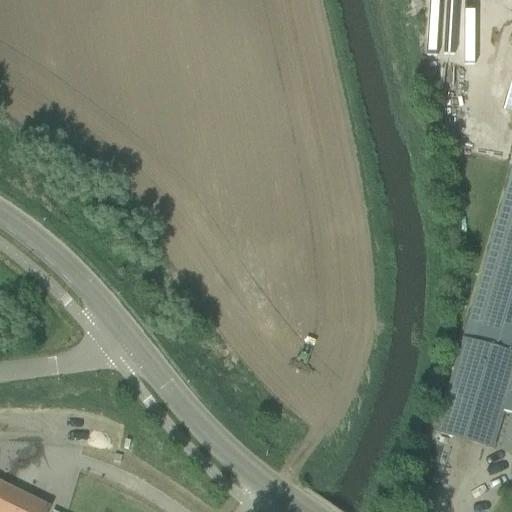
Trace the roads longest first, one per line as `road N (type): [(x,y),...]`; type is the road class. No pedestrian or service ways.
road 1 (tertiary): [(127,334),(224,450),(296,507)]
road 2 (tertiary): [(0,213),(74,272),(127,334)]
road 3 (unclassified): [(127,334),(96,359),(0,373)]
